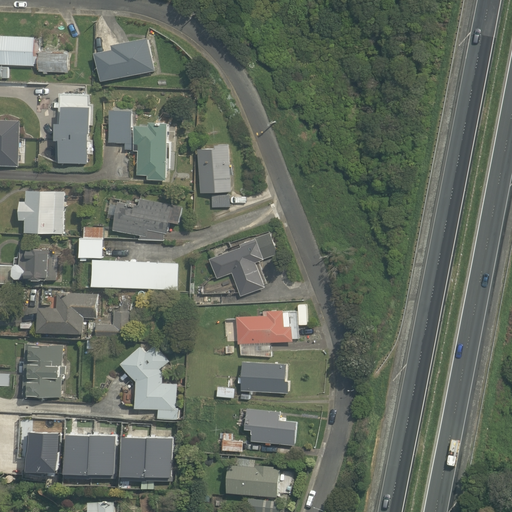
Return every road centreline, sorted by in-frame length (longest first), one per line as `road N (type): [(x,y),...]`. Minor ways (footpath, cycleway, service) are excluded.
road 1 (residential): [(116,0),(195,26),(223,52),(273,148),(341,339),(345,379),(311,511)]
road 2 (motorway): [(389,511),(491,0)]
road 3 (motorway): [(511,118),(434,511)]
